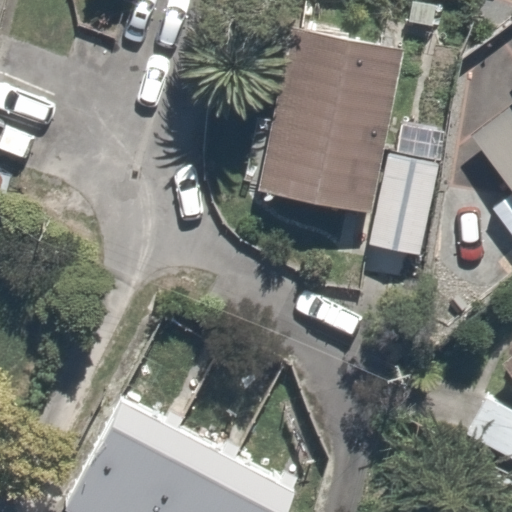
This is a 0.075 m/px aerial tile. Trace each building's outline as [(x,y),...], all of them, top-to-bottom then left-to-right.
[(369,196),(392,35),(271,18),(248,178),(369,196)] [(511,40),(510,43),(511,45),(511,70),(466,108),(511,163),(511,40)] [(511,339),(502,348),(511,360),(511,339)] [(263,511),(290,458),(118,375),(63,489),(110,511),(263,511)] [(511,402),(479,385),(456,426),(511,456),(511,402)]
